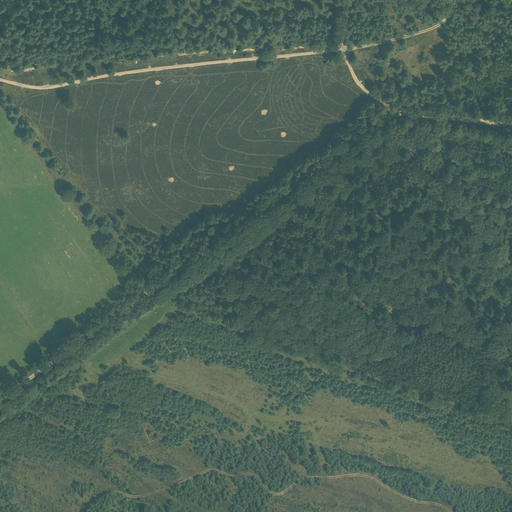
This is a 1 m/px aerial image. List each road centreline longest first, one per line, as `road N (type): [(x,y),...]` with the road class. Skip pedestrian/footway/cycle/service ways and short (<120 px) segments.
road 1 (track): [(0,399),(391,116),(511,125)]
road 2 (track): [(76,511),(96,494),(137,492),(212,471),(258,476),(280,493),(300,479),(358,474),(449,511)]
road 3 (track): [(235,326),(167,311),(130,347),(131,357),(153,375),(307,424),(327,476)]
road 4 (track): [(343,50),(41,88),(0,81)]
road 5 (track): [(343,50),(430,29),(450,0)]
